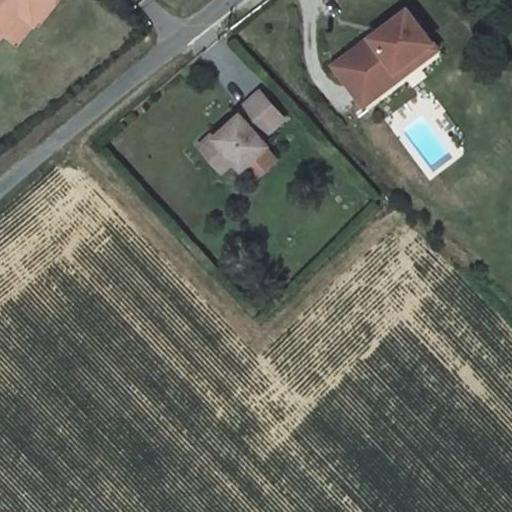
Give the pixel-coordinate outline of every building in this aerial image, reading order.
[(0,0),(0,33),(3,36),(21,13),(29,2),(44,14),(54,0),(0,0)] [(29,2),(21,13),(36,24),(44,14),(29,2)] [(334,65),(358,98),(433,43),(408,10),(334,65)] [(438,50),(433,43),(358,98),(364,105),(438,50)] [(241,115),(203,149),(222,170),(235,159),(243,168),(245,166),(267,147),(269,145),(263,138),(286,117),(261,91),(238,112),(241,115)] [(238,112),(200,146),(203,149),(241,115),(238,112)] [(267,147),(245,166),(256,178),(278,159),(267,147)]
